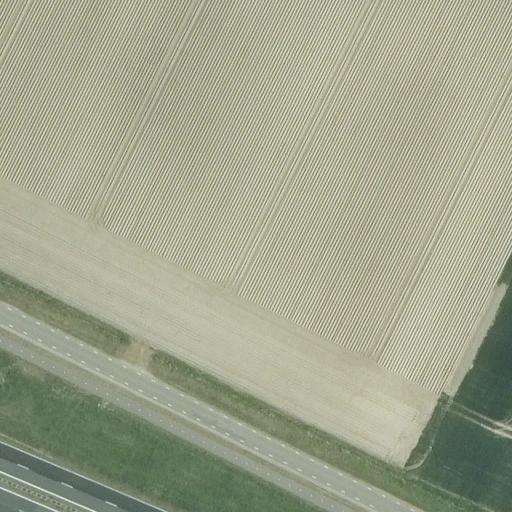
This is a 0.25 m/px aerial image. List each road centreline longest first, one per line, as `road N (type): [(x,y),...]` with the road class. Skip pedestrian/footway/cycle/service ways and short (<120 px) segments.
road 1 (unclassified): [(413,511),(0,309)]
road 2 (trunk): [(126,511),(0,458)]
